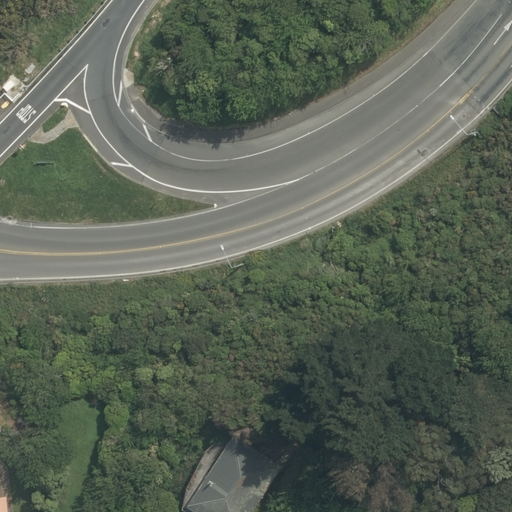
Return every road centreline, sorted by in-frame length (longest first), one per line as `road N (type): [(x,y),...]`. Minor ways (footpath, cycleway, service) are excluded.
road 1 (secondary): [(452,99),(356,181),(270,220),(129,251),(11,250)]
road 2 (motorway): [(102,33),(102,85),(115,122),(139,150),(177,167),(259,168),(452,99)]
road 3 (motorway): [(102,33),(0,142)]
